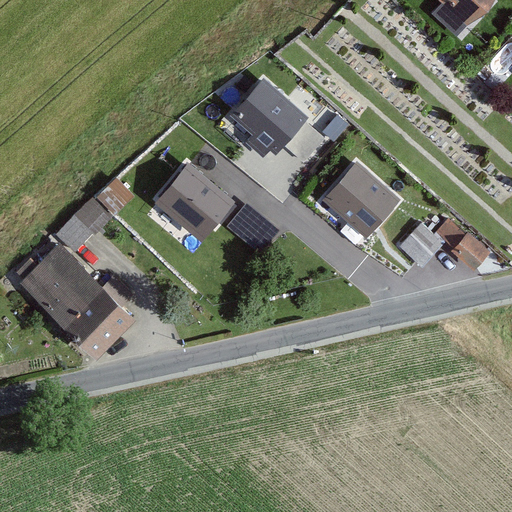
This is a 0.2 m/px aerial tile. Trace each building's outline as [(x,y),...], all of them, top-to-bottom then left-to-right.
[(500,0),(449,0),(475,25),(500,0)] [(309,118),(264,77),(231,113),(254,135),(248,141),(265,156),(271,149),(277,154),(309,118)] [(399,198),(358,160),(324,198),(365,235),(399,198)] [(187,167),(158,201),(204,240),(234,206),(187,167)] [(114,216),(96,198),(61,232),(79,251),(114,216)] [(230,221),(263,246),(281,223),(248,198),(230,221)] [(423,223),(401,247),(422,266),(445,242),(475,270),(490,254),(450,217),(435,233),(423,223)] [(139,318),(65,242),(27,279),(102,355),(139,318)]
